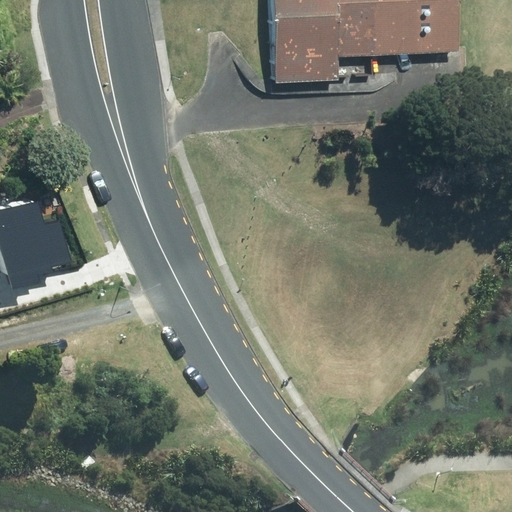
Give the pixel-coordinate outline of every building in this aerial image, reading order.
[(310,0),(259,0),(263,84),(314,84),(310,0)] [(368,0),(310,0),(314,84),(339,83),(337,55),(371,53),(368,0)] [(423,52),(418,0),(368,0),(371,53),(423,52)] [(456,0),(418,0),(423,52),(460,49),(456,0)] [(38,200),(0,211),(0,245),(13,291),(42,283),(39,276),(53,272),(52,267),(71,262),(59,220),(45,224),(38,200)]
